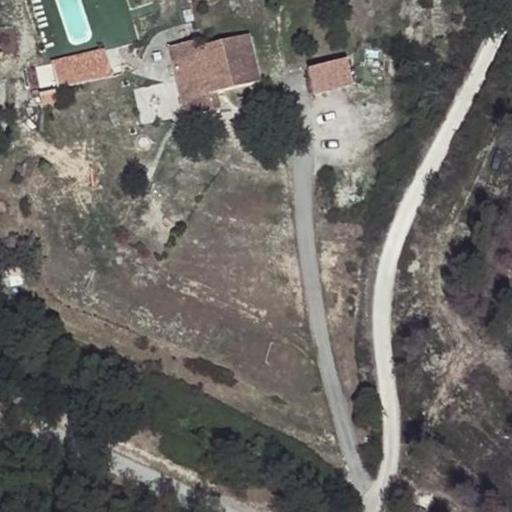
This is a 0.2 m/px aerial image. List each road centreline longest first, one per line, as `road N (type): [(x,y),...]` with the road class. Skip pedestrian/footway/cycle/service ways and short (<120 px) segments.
road 1 (unclassified): [(369,511),(392,451),(385,265),(402,207),(511,11)]
road 2 (unclassified): [(368,511),(319,336),(297,124)]
road 3 (unclassified): [(0,414),(216,511)]
